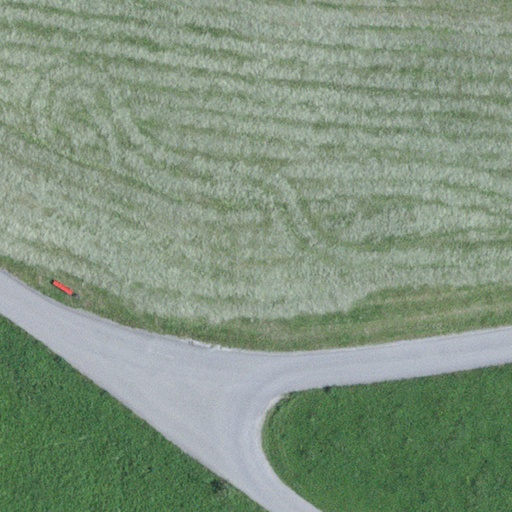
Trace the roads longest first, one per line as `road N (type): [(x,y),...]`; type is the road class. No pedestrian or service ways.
road 1 (track): [(0,294),(303,511)]
road 2 (track): [(178,416),(220,374),(318,375),(511,345)]
